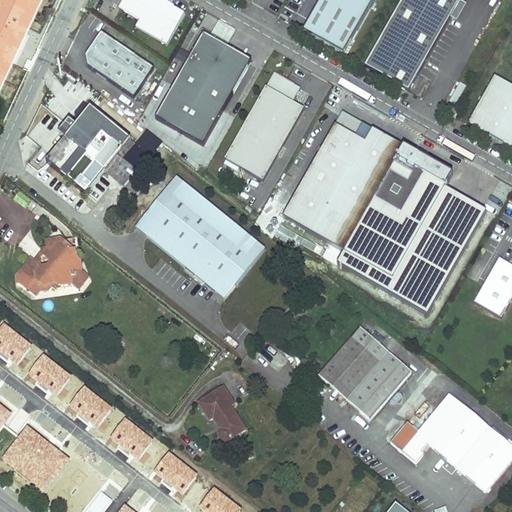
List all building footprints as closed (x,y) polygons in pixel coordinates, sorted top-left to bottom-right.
[(186,15),(159,0),(125,0),(120,9),(142,22),(137,28),(168,46),(186,15)] [(322,0),(304,33),(344,56),(376,0),(322,0)] [(404,0),(366,68),(409,93),(462,0),(404,0)] [(6,21),(0,33),(0,80),(1,81),(25,30),(6,21)] [(154,69),(102,34),(86,57),(90,68),(136,99),(154,69)] [(156,120),(204,148),(249,69),(247,60),(210,39),(201,41),(156,120)] [(301,91),(275,76),(226,163),(264,184),(305,112),(293,105),(301,91)] [(511,86),(497,78),(470,125),(511,148),(511,86)] [(457,107),(466,87),(459,84),(450,104),(457,107)] [(459,113),(450,108),(448,113),(456,117),(459,113)] [(92,110),(48,164),(87,196),(106,173),(136,196),(161,166),(92,110)] [(346,252),(406,147),(345,113),(285,217),(346,252)] [(186,186),(176,178),(136,227),(146,235),(186,186)] [(264,250),(186,186),(146,235),(214,291),(225,278),(235,286),(264,250)] [(72,282),(78,288),(87,278),(80,272),(79,262),(74,257),(72,251),(67,252),(59,244),(58,239),(46,240),(46,249),(41,249),(41,253),(51,262),(47,267),(39,268),(37,261),(35,260),(34,261),(30,259),(26,263),(27,269),(21,270),(16,276),(16,280),(22,280),(23,285),(28,285),(29,289),(35,295),(40,290),(48,289),(54,282),(57,284),(72,282)] [(72,251),(58,239),(59,244),(67,252),(72,251)] [(511,267),(499,260),(474,304),(501,320),(511,301),(511,267)] [(235,286),(225,278),(214,291),(224,299),(235,286)] [(0,328),(0,350),(17,364),(31,345),(3,324),(0,328)] [(351,337),(319,377),(329,385),(333,379),(353,395),(381,361),(351,337)] [(30,373),(57,394),(72,376),(44,354),(30,373)] [(372,420),(405,381),(381,361),(353,395),(366,406),(362,412),(372,420)] [(333,379),(329,385),(348,401),(353,395),(333,379)] [(70,404),(98,426),(112,407),(85,386),(70,404)] [(223,386),(199,402),(210,419),(213,417),(220,428),(219,431),(219,435),(221,437),(224,440),(226,440),(228,439),(245,429),(229,405),(234,403),(223,386)] [(362,412),(366,406),(353,395),(348,401),(362,412)] [(407,423),(390,443),(415,463),(422,454),(421,453),(428,445),(485,492),(511,459),(511,441),(510,440),(507,443),(450,396),(420,433),(407,423)] [(0,403),(0,426),(11,412),(0,403)] [(112,435),(139,457),(154,439),(126,417),(112,435)] [(27,426),(2,459),(43,491),(69,458),(27,426)] [(155,470),(183,492),(198,474),(170,452),(155,470)] [(200,505),(208,511),(239,511),(242,509),(214,487),(200,505)] [(415,511),(403,502),(395,511),(415,511)]
